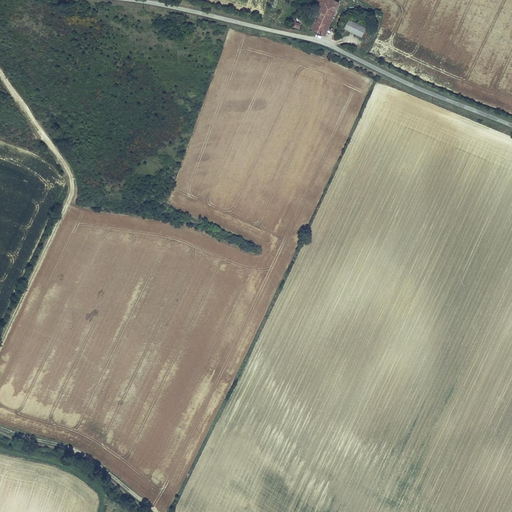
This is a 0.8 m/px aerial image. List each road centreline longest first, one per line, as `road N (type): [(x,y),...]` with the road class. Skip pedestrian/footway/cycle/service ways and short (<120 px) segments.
road 1 (unclassified): [(511,123),(313,37),(140,0)]
road 2 (track): [(0,349),(73,187),(0,73)]
road 3 (track): [(0,428),(72,448),(155,511)]
